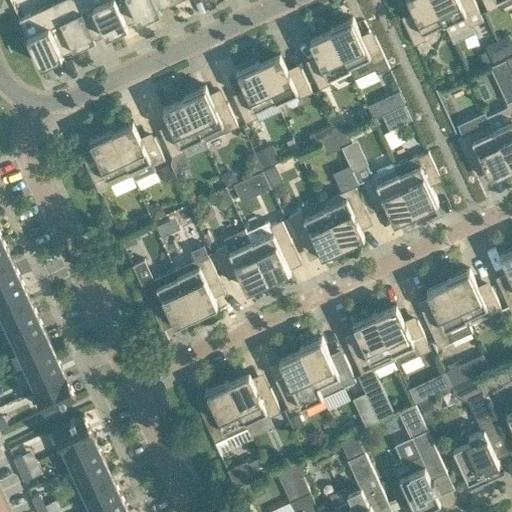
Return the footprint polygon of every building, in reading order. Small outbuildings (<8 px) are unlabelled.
[(74,48),(107,33),(91,0),(56,0),(53,2),(74,48)] [(91,0),(107,33),(139,18),(131,0),(91,0)] [(131,0),(139,18),(172,2),(170,0),(131,0)] [(444,22),(445,21),(434,0),(408,0),(415,15),(404,20),(414,43),(426,37),(423,30),(444,20),(444,22)] [(471,24),(484,18),(475,0),(434,0),(445,21),(454,41),(455,40),(451,31),(470,22),(471,24)] [(511,0),(483,0),(488,9),(500,3),(501,6),(511,0)] [(41,63),(74,48),(53,2),(20,17),(41,63)] [(361,33),(353,16),(331,26),(350,65),(350,66),(355,77),(375,68),(377,72),(390,66),(375,33),(374,34),(364,38),(361,33)] [(329,75),(350,65),(331,26),(331,27),(310,37),(320,59),(309,64),(319,87),(331,81),(329,75)] [(494,60),(511,51),(511,39),(509,34),(487,45),(494,60)] [(258,59),(276,99),(297,90),(300,96),(312,90),(302,67),(290,72),(280,51),(259,61),(259,59),(258,59)] [(509,105),(488,114),(491,121),(494,127),(511,166),(511,70),(510,66),(506,58),(490,65),(507,101),(509,105)] [(247,92),(235,98),(246,121),(258,115),(259,118),(280,109),(276,100),(276,99),(258,59),(236,70),(247,92)] [(228,101),(217,106),(206,84),(184,94),(205,139),(238,124),(228,101)] [(399,89),(387,94),(393,107),(405,101),(399,89)] [(173,127),(162,132),(172,155),(184,149),(187,155),(208,146),(205,139),(184,94),(183,94),(184,95),(163,105),(173,127)] [(406,103),(395,108),(401,122),(412,117),(406,103)] [(337,133),(345,129),(349,127),(341,109),(329,115),(332,122),(337,133)] [(154,163),(165,158),(154,135),(143,140),(133,119),(112,129),(112,127),(111,128),(134,178),(156,168),(154,163)] [(468,159),(480,154),(490,177),(511,166),(491,121),(458,136),(468,159)] [(337,133),(332,122),(310,133),(315,143),(322,140),(337,133)] [(89,138),(99,160),(88,166),(99,189),(132,173),(111,128),(89,138)] [(337,133),(342,144),(350,140),(345,129),(337,133)] [(327,151),(342,144),(337,133),(322,140),(327,151)] [(278,157),(272,143),(257,150),(263,164),(278,157)] [(431,183),(428,178),(439,173),(429,150),(418,155),(417,153),(395,163),(399,171),(417,211),(439,201),(431,183)] [(171,161),(159,167),(166,181),(178,175),(175,169),(171,161)] [(393,162),(377,170),(373,171),(372,168),(370,168),(368,162),(353,168),(359,181),(363,180),(373,203),(385,198),(387,203),(394,219),(415,210),(416,211),(417,211),(399,171),(395,163),(394,162),(393,162)] [(276,163),(265,168),(273,185),(284,180),(276,163)] [(239,179),(233,182),(241,199),(272,185),(264,168),(239,179)] [(229,169),(221,172),(227,185),(233,182),(239,179),(235,171),(229,169)] [(325,205),(344,245),(344,244),(344,243),(365,233),(355,212),(366,207),(355,184),(344,189),(322,199),(325,205)] [(165,212),(162,205),(156,202),(148,205),(153,217),(165,212)] [(322,255),(344,245),(325,205),(324,205),(325,207),(305,216),(301,209),(289,214),(300,237),(311,232),(322,255)] [(281,246),(292,241),(282,218),(271,223),(269,219),(248,229),(246,226),(245,226),(270,279),(292,269),(281,246)] [(228,243),(216,248),(226,271),(237,266),(247,287),(268,278),(269,279),(270,279),(245,226),(224,236),(228,243)] [(135,230),(121,236),(126,246),(140,239),(135,230)] [(0,261),(12,256),(3,236),(0,237),(0,261)] [(195,258),(175,267),(178,273),(196,313),(197,312),(197,311),(218,301),(208,280),(219,275),(208,252),(207,252),(203,244),(191,249),(195,258)] [(511,247),(511,248),(500,253),(510,276),(499,281),(511,309),(511,247)] [(0,284),(21,275),(12,256),(0,261),(0,284)] [(196,313),(178,273),(175,267),(142,282),(153,305),(164,300),(175,323),(196,313)] [(470,267),(448,277),(466,317),(469,323),(490,313),(502,307),(492,284),(480,290),(470,267)] [(0,308),(30,295),(21,275),(0,284),(0,308)] [(430,295),(437,310),(425,315),(439,345),(451,340),(472,330),(466,317),(448,277),(447,277),(448,279),(427,288),(430,295)] [(39,314),(30,295),(0,308),(0,309),(9,328),(39,314)] [(424,350),(422,344),(428,341),(418,318),(407,324),(397,302),(376,312),(375,311),(374,311),(396,357),(398,362),(424,350)] [(374,367),(396,357),(374,311),(352,321),(363,344),(352,349),(362,372),(374,367)] [(48,334),(39,314),(9,328),(18,348),(48,334)] [(57,353),(48,334),(18,348),(27,368),(57,353)] [(300,345),(323,394),(343,385),(356,379),(344,353),(333,358),(322,335),(300,345)] [(301,404),(323,394),(300,345),(300,347),(279,356),(289,378),(278,383),(290,409),(301,404)] [(67,374),(57,353),(27,368),(36,388),(67,374)] [(467,378),(460,363),(446,369),(453,384),(467,378)] [(227,379),(245,419),(267,409),(269,415),(281,409),(271,386),(259,392),(250,370),(229,380),(228,378),(227,379)] [(76,394),(67,374),(36,388),(45,408),(76,394)] [(490,438),(503,432),(476,374),(467,378),(453,384),(457,394),(466,397),(469,396),(483,428),(469,435),(474,445),(457,453),(471,485),(471,486),(490,478),(485,467),(500,460),(490,438)] [(439,390),(432,376),(409,386),(416,401),(439,390)] [(245,419),(227,379),(205,389),(216,412),(205,417),(215,440),(221,452),(221,451),(254,436),(245,419)] [(381,420),(368,392),(354,399),(366,427),(381,420)] [(431,398),(419,403),(425,417),(437,412),(431,398)] [(436,503),(430,489),(435,487),(438,485),(435,477),(448,471),(428,427),(416,402),(399,410),(411,435),(412,437),(419,453),(407,459),(407,460),(409,459),(413,469),(400,475),(411,498),(407,500),(412,511),(421,511),(423,511),(422,509),(436,503)] [(245,419),(254,436),(275,427),(269,415),(267,409),(245,419)] [(94,432),(84,412),(54,426),(63,447),(94,432)] [(299,413),(290,417),(294,427),(303,423),(299,413)] [(9,425),(4,414),(0,415),(0,425),(2,428),(9,425)] [(397,418),(386,423),(390,433),(401,428),(397,418)] [(103,452),(94,432),(63,447),(73,467),(103,452)] [(387,511),(393,509),(366,449),(348,457),(361,486),(348,492),(350,497),(336,504),(339,511),(387,511)] [(112,472),(103,452),(73,467),(82,486),(112,472)] [(27,464),(22,453),(14,456),(19,467),(27,464)] [(296,510),(292,511),(321,511),(311,489),(304,473),(297,459),(285,464),(299,495),(291,499),(296,510)] [(254,476),(247,461),(229,470),(236,484),(254,476)] [(32,475),(27,464),(19,467),(24,478),(32,475)] [(121,491),(112,472),(82,486),(91,506),(121,491)] [(128,511),(130,511),(121,491),(91,506),(93,511),(128,511)] [(45,503),(40,492),(32,495),(37,506),(45,503)] [(48,511),(45,503),(37,506),(40,511),(48,511)]
